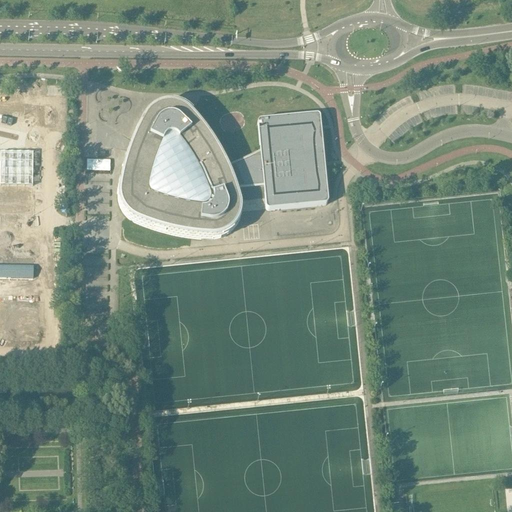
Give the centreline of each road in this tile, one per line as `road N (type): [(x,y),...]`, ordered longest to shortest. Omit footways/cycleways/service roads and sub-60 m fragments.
road 1 (secondary): [(347,23),(281,44),(0,27)]
road 2 (secondary): [(0,49),(333,61)]
